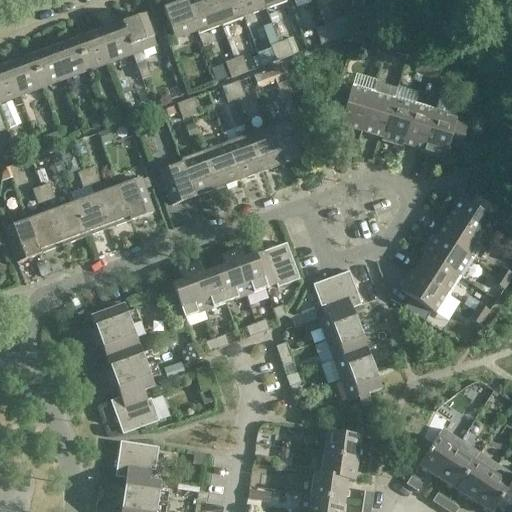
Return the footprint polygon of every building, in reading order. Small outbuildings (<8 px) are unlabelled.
[(173,40),(196,31),(184,0),(175,0),(169,2),(170,6),(162,9),(173,40)] [(184,0),(196,31),(205,28),(207,32),(220,27),(210,0),(184,0)] [(210,0),(220,27),(234,22),(233,18),(242,15),(236,0),(210,0)] [(236,0),(242,15),(250,12),(252,15),(265,10),(261,0),(236,0)] [(261,0),(265,10),(279,5),(278,2),(281,0),(261,0)] [(144,16),(121,24),(132,56),(155,47),(144,16)] [(112,24),(97,29),(110,64),(132,56),(121,24),(113,27),(112,24)] [(270,25),(264,27),(268,38),(274,35),(270,25)] [(323,28),(329,43),(337,40),(332,25),(323,28)] [(329,43),(323,28),(314,31),(320,46),(329,43)] [(76,41),(87,72),(110,64),(97,29),(82,35),(83,38),(76,41)] [(286,41),(278,44),(284,60),(292,57),(298,55),(292,39),(286,41)] [(52,46),(65,80),(87,72),(76,41),(68,44),(67,41),(52,46)] [(284,60),(278,44),(269,47),(275,63),(284,60)] [(31,58),(42,89),(65,80),(52,46),(37,52),(38,55),(31,58)] [(373,62),(381,64),(385,51),(377,49),(373,62)] [(393,54),(385,51),(381,64),(389,67),(393,54)] [(7,63),(19,97),(42,89),(31,58),(23,61),(22,57),(7,63)] [(233,61),(239,76),(247,73),(241,58),(233,61)] [(135,64),(141,79),(150,75),(144,60),(135,64)] [(239,76),(233,61),(224,64),(230,80),(239,76)] [(418,61),(415,73),(423,75),(426,64),(418,61)] [(0,104),(19,97),(7,63),(0,65),(0,104)] [(426,64),(423,75),(431,78),(435,66),(426,64)] [(221,67),(212,70),(216,82),(225,79),(221,67)] [(274,70),(256,77),(260,88),(276,82),(277,85),(275,86),(282,105),(285,104),(286,106),(285,106),(287,113),(297,110),(281,67),(273,69),(274,70)] [(447,70),(444,82),(452,84),(455,72),(448,70),(447,70)] [(229,85),(235,101),(244,98),(238,82),(229,85)] [(375,83),(373,92),(362,130),(382,136),(393,98),(394,98),(396,90),(375,83)] [(235,101),(229,85),(221,89),(227,104),(235,101)] [(338,88),(330,113),(342,116),(340,123),(362,130),(373,92),(352,86),(350,92),(338,88)] [(128,92),(121,94),(125,104),(132,101),(128,92)] [(382,136),(380,142),(401,148),(403,142),(412,111),(414,105),(394,98),(393,98),(382,136)] [(184,102),(190,118),(199,114),(193,99),(184,102)] [(190,118),(184,102),(176,105),(182,121),(190,118)] [(132,103),(126,105),(129,115),(136,113),(132,103)] [(414,105),(412,111),(403,142),(423,148),(435,111),(414,105)] [(172,107),(164,109),(167,117),(175,114),(172,107)] [(423,148),(422,154),(443,160),(444,155),(445,155),(448,146),(459,150),(466,127),(454,123),(456,117),(435,111),(423,148)] [(152,125),(164,120),(161,112),(149,116),(152,125)] [(105,125),(101,115),(88,120),(92,130),(105,125)] [(192,121),(184,123),(191,143),(199,140),(192,121)] [(295,122),(272,130),(285,165),(307,156),(295,122)] [(108,129),(98,133),(102,143),(111,139),(108,129)] [(269,170),(285,165),(272,130),(263,134),(261,130),(248,135),(260,170),(268,167),(269,170)] [(60,143),(56,132),(41,138),(45,149),(60,143)] [(34,135),(23,138),(27,149),(38,146),(34,135)] [(253,172),(260,170),(248,135),(234,140),(235,144),(227,147),(239,181),(254,176),(253,172)] [(9,138),(0,141),(0,155),(1,157),(5,155),(7,160),(16,157),(9,138)] [(224,187),(239,181),(227,147),(218,150),(216,147),(203,152),(215,186),(223,183),(224,187)] [(47,151),(34,156),(37,164),(50,159),(47,151)] [(208,189),(215,186),(203,152),(189,157),(191,160),(181,164),(194,198),(209,193),(208,189)] [(57,162),(49,165),(55,181),(63,179),(57,162)] [(161,179),(155,181),(159,192),(165,190),(171,207),(194,198),(181,164),(159,172),(161,179)] [(85,171),(91,186),(99,183),(94,168),(85,171)] [(10,177),(7,169),(2,171),(1,178),(2,180),(10,177)] [(91,186),(85,171),(77,174),(82,190),(91,186)] [(117,188),(130,222),(152,214),(140,179),(117,188)] [(40,188),(45,203),(54,200),(48,185),(40,188)] [(45,203),(40,188),(31,191),(37,206),(45,203)] [(94,196),(107,230),(130,222),(117,188),(94,196)] [(450,221),(483,242),(495,224),(490,221),(497,210),(474,195),(468,205),(463,202),(450,221)] [(72,204),(84,239),(107,230),(94,196),(72,204)] [(49,213),(62,247),(84,239),(72,204),(49,213)] [(49,213),(26,221),(39,256),(62,247),(49,213)] [(6,215),(0,217),(0,219),(1,223),(8,220),(6,215)] [(39,256),(26,221),(4,229),(16,264),(39,256)] [(472,261),(483,242),(450,221),(439,239),(472,261)] [(460,279),(472,261),(439,239),(427,258),(460,279)] [(286,245),(253,257),(265,289),(275,286),(277,289),(299,281),(286,245)] [(265,289),(253,257),(242,261),(239,250),(229,254),(245,297),(265,289)] [(245,297),(229,254),(220,258),(223,268),(213,272),(225,304),(245,297)] [(448,297),(460,279),(427,258),(415,276),(448,297)] [(225,304),(213,272),(202,275),(198,265),(189,269),(204,312),(225,304)] [(204,312),(189,269),(179,273),(183,283),(171,287),(183,320),(204,312)] [(511,276),(511,275),(501,269),(497,276),(508,284),(511,276)] [(327,317),(350,309),(351,310),(360,306),(348,273),(312,286),(320,308),(324,307),(327,316),(327,317)] [(437,315),(448,297),(415,276),(403,295),(410,299),(404,310),(424,323),(430,312),(431,313),(431,312),(437,315)] [(508,284),(497,276),(492,284),(503,291),(508,284)] [(105,359),(138,347),(122,306),(90,318),(105,359)] [(484,320),(489,313),(478,306),(473,313),(484,320)] [(282,307),(272,311),(276,320),(283,317),(285,314),(282,307)] [(357,328),(351,310),(350,309),(327,317),(327,316),(317,320),(325,340),(357,328)] [(480,327),(484,320),(473,313),(469,320),(480,327)] [(303,325),(300,315),(292,318),(291,321),(293,328),(303,325)] [(268,331),(265,321),(255,325),(259,335),(268,331)] [(259,335),(255,325),(245,329),(249,339),(259,335)] [(325,340),(332,361),(365,349),(357,328),(325,340)] [(91,338),(89,333),(87,330),(75,334),(78,343),(91,338)] [(228,346),(224,336),(214,340),(218,350),(228,346)] [(218,350),(214,340),(204,344),(208,354),(218,350)] [(96,353),(95,350),(93,344),(80,349),(84,357),(96,353)] [(288,354),(285,344),(275,347),(278,357),(288,354)] [(105,359),(120,399),(120,400),(143,391),(143,392),(153,389),(138,347),(105,359)] [(332,361),(340,382),(373,370),(365,349),(332,361)] [(292,364),(288,354),(278,357),(282,367),(292,364)] [(187,375),(201,369),(202,368),(197,358),(182,364),(187,375)] [(184,376),(180,363),(165,368),(170,381),(184,376)] [(93,383),(105,379),(102,370),(90,375),(93,383)] [(373,370),(340,382),(348,403),(357,399),(361,408),(371,404),(367,395),(380,391),(373,370)] [(111,393),(108,384),(95,389),(99,398),(111,393)] [(302,394),(298,384),(289,388),(293,398),(302,394)] [(143,391),(120,400),(120,399),(110,402),(122,436),(158,422),(150,400),(147,401),(143,392),(143,391)] [(204,406),(213,402),(209,391),(200,395),(204,406)] [(442,430),(447,422),(435,414),(423,438),(432,444),(442,430)] [(437,479),(455,451),(461,442),(442,430),(432,444),(418,467),(437,479)] [(326,433),(323,455),(357,460),(360,438),(326,433)] [(461,442),(455,451),(437,479),(455,491),(473,463),(479,454),(461,442)] [(125,479),(125,478),(149,482),(149,481),(151,471),(154,472),(158,449),(120,443),(114,478),(125,479)] [(377,463),(379,451),(370,449),(368,462),(377,463)] [(282,450),(281,458),(289,459),(290,451),(282,450)] [(193,454),(192,465),(202,467),(204,456),(193,454)] [(479,454),(473,463),(455,491),(473,503),(497,466),(479,454)] [(320,475),(320,476),(346,480),(346,482),(353,483),(357,460),(323,455),(320,475)] [(375,476),(377,463),(368,462),(367,474),(375,476)] [(497,506),(510,487),(509,486),(511,480),(511,475),(497,466),(473,503),(486,511),(492,511),(497,506)] [(346,480),(320,476),(320,475),(313,474),(310,496),(343,501),(346,482),(346,480)] [(149,482),(125,478),(125,479),(119,511),(155,511),(160,483),(149,481),(149,482)] [(416,492),(421,485),(410,478),(405,485),(416,492)] [(511,511),(511,480),(509,486),(510,487),(497,506),(505,511),(511,511)] [(116,496),(117,490),(118,487),(105,485),(103,494),(116,496)] [(183,489),(182,497),(191,498),(192,490),(183,489)] [(258,492),(257,501),(269,502),(270,493),(258,492)] [(371,506),(373,493),(364,492),(362,505),(371,506)] [(442,509),(447,502),(436,495),(432,502),(442,509)] [(341,511),(343,501),(310,496),(307,511),(341,511)] [(114,511),(115,502),(102,500),(101,509),(114,511)] [(455,511),(458,509),(447,502),(442,509),(446,511),(455,511)]
